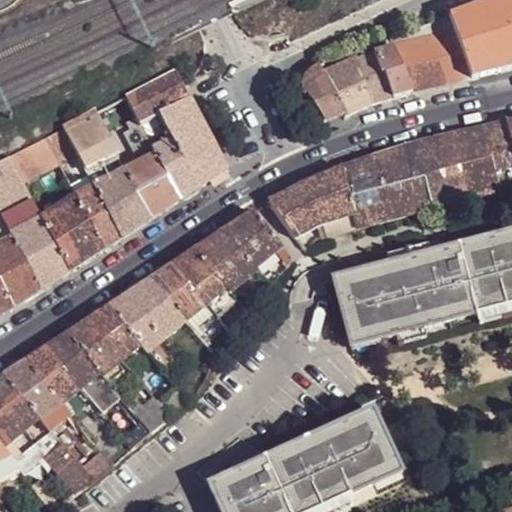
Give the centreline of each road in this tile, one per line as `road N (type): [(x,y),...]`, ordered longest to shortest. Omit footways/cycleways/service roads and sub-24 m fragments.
road 1 (tertiary): [(0,353),(282,168)]
road 2 (tertiary): [(282,168),(373,134),(511,98)]
road 3 (residential): [(282,168),(199,0)]
